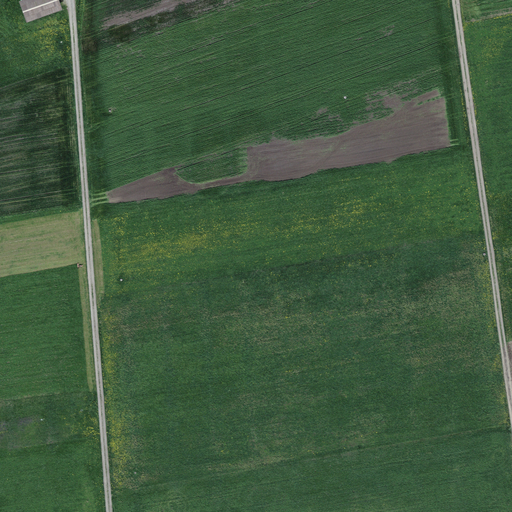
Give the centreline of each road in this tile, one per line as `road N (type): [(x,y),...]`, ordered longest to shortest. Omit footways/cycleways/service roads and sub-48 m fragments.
road 1 (track): [(71,0),(111,511)]
road 2 (track): [(462,0),(511,377)]
